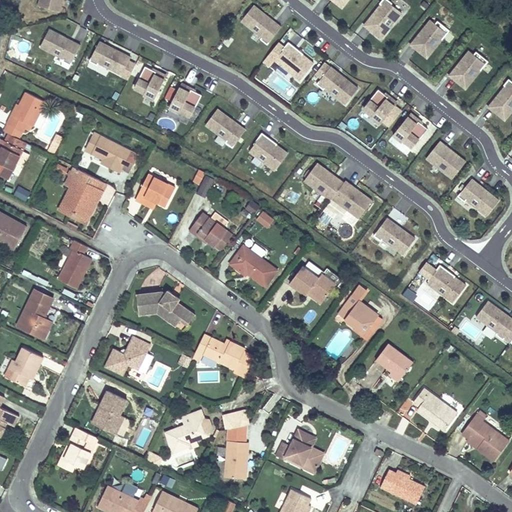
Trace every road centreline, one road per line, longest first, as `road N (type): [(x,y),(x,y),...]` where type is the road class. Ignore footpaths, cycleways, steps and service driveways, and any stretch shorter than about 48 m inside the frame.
road 1 (residential): [(511,508),(446,464),(303,393),(267,329),(161,252),(127,257),(27,467),(22,498),(35,511)]
road 2 (residential): [(93,0),(123,29),(239,85),(305,137),(336,140),(428,208),(447,242),(479,257)]
road 3 (residential): [(287,0),(363,64),(397,73),(455,116),(511,180)]
